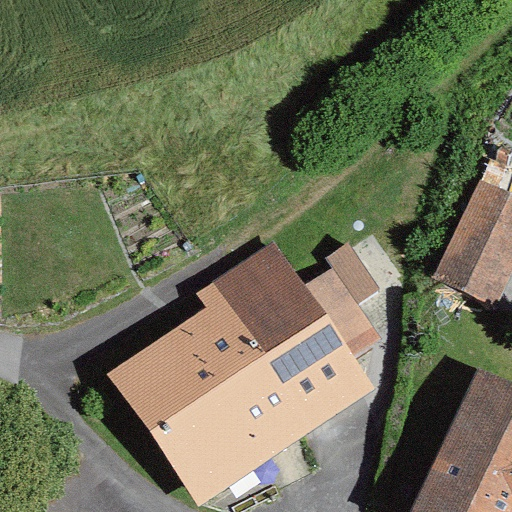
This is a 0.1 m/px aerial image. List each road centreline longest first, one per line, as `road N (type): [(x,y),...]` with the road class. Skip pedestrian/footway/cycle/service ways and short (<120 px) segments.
road 1 (unclassified): [(7,356),(106,334),(456,88),(511,33)]
road 2 (unclassified): [(7,356),(131,511)]
